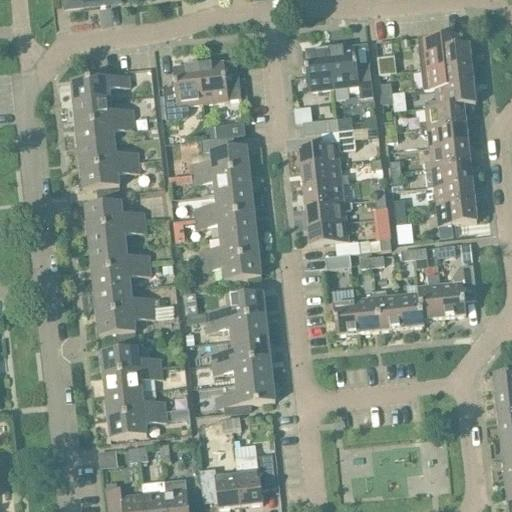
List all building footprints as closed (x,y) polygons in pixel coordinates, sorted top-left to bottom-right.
[(64,0),(66,12),(121,6),(120,0),(64,0)] [(418,42),(420,62),(421,75),(471,69),(469,49),(464,49),(462,37),(418,42)] [(355,51),(330,54),(334,93),(358,90),(360,103),(372,102),(369,69),(357,71),(355,51)] [(334,93),(330,54),(303,57),(308,96),(334,93)] [(237,64),(199,69),(203,108),(242,104),(237,64)] [(389,68),(378,69),(379,79),(390,78),(389,68)] [(203,108),(199,69),(173,72),(175,91),(163,93),(167,125),(181,124),(185,122),(188,119),(189,114),(188,109),(203,108)] [(473,90),(471,69),(421,75),(423,95),(436,93),(436,94),(473,90)] [(130,91),(129,80),(71,86),(74,109),(111,104),(110,93),(130,91)] [(391,88),(381,90),(382,99),(392,98),(391,88)] [(426,114),(464,110),(475,108),(473,90),(436,94),(437,105),(425,106),(426,114)] [(393,109),(392,98),(382,99),(383,110),(393,109)] [(74,109),(76,130),(134,123),(133,112),(112,115),(111,104),(74,109)] [(420,127),(421,134),(466,129),(464,110),(426,114),(427,127),(420,127)] [(367,121),(364,125),(365,133),(365,134),(366,134),(377,132),(375,120),(367,121)] [(135,134),(134,123),(76,130),(78,152),(115,148),(114,136),(135,134)] [(336,123),(323,125),(303,127),(305,140),(322,138),(337,136),(336,123)] [(396,127),(385,128),(386,138),(397,136),(396,127)] [(468,149),(466,129),(421,134),(422,139),(425,142),(429,141),(430,153),(468,149)] [(214,130),(205,131),(207,145),(216,144),(214,130)] [(378,143),(377,132),(366,134),(368,145),(378,143)] [(299,153),(301,173),(340,169),(338,157),(356,154),(353,134),(337,136),(322,138),(323,150),(299,153)] [(398,147),(397,136),(386,138),(387,148),(398,147)] [(192,169),(191,169),(192,180),(249,174),(247,152),(235,153),(233,142),(216,144),(207,145),(200,145),(202,157),(210,156),(211,167),(192,169)] [(78,152),(81,173),(139,167),(138,156),(117,158),(115,148),(78,152)] [(470,168),(468,149),(430,153),(431,165),(425,166),(426,173),(470,168)] [(382,174),(381,164),(370,166),(371,176),(382,174)] [(391,177),(401,176),(400,165),(389,166),(391,177)] [(139,167),(81,173),(83,195),(120,191),(119,179),(140,176),(139,167)] [(472,188),(470,168),(426,173),(428,192),(435,191),(435,192),(472,188)] [(301,173),(304,192),(342,188),(349,187),(348,179),(341,180),(340,169),(301,173)] [(249,174),(192,180),(193,190),(213,188),(214,199),(252,194),(249,174)] [(403,190),(401,176),(391,177),(392,191),(403,190)] [(344,208),(342,188),(304,192),(306,212),(344,208)] [(429,205),(430,212),(475,207),(472,188),(435,192),(436,204),(429,205)] [(373,194),(375,204),(385,203),(384,193),(373,194)] [(252,194),(214,199),(215,210),(196,212),(197,222),(254,216),(252,194)] [(387,213),(385,203),(375,204),(376,215),(387,213)] [(405,205),(394,207),(395,216),(406,215),(405,205)] [(85,211),(87,232),(145,226),(144,215),(123,218),(122,207),(85,211)] [(306,212),(308,232),(346,228),(345,215),(352,214),(351,207),(344,208),(306,212)] [(477,227),(475,207),(430,212),(431,219),(437,218),(439,231),(477,227)] [(407,225),(406,215),(395,216),(397,233),(408,232),(407,225)] [(254,216),(197,222),(198,233),(218,231),(219,242),(256,238),(254,216)] [(145,226),(87,232),(90,255),(127,251),(126,239),(146,236),(145,226)] [(346,228),(308,232),(310,251),(349,247),(346,228)] [(256,238),(219,242),(221,253),(200,255),(201,265),(259,259),(256,238)] [(391,255),(390,244),(379,245),(381,256),(391,255)] [(472,262),(471,250),(463,250),(464,263),(472,262)] [(90,255),(92,276),(150,270),(149,259),(128,261),(127,251),(90,255)] [(454,251),(437,253),(438,263),(455,261),(454,251)] [(427,262),(426,253),(415,255),(416,264),(427,262)] [(404,265),(416,264),(415,255),(403,256),(404,265)] [(259,259),(201,265),(203,276),(223,274),(224,286),(261,282),(259,259)] [(350,259),(325,262),(326,275),(351,272),(350,259)] [(384,261),(372,263),(373,271),(385,270),(384,261)] [(362,273),(373,271),(372,263),(361,264),(362,273)] [(172,269),(162,270),(163,278),(173,277),(172,269)] [(94,298),(132,294),(131,282),(151,280),(150,270),(92,276),(94,298)] [(441,289),(444,322),(466,320),(465,306),(477,304),(473,270),(461,271),(450,286),(451,288),(441,289)] [(424,324),(444,322),(441,289),(440,290),(439,279),(426,281),(427,291),(419,292),(420,298),(424,324)] [(94,298),(97,319),(155,313),(154,302),(133,304),(132,294),(94,298)] [(380,335),(401,333),(398,300),(386,302),(386,295),(375,296),(380,335)] [(358,338),(380,335),(375,296),(366,297),(366,304),(354,305),(358,338)] [(207,315),(208,326),(265,319),(263,298),(227,302),(228,313),(207,315)] [(424,324),(420,298),(398,300),(401,333),(424,330),(424,324)] [(164,303),(155,304),(156,312),(165,311),(164,303)] [(336,340),(358,338),(354,305),(333,307),(336,340)] [(155,313),(97,319),(99,341),(137,337),(136,325),(156,322),(155,313)] [(268,341),(265,319),(208,326),(209,336),(230,333),(231,345),(268,341)] [(193,338),(186,339),(187,350),(195,349),(193,338)] [(270,362),(268,341),(231,345),(233,355),(212,358),(213,369),(270,362)] [(139,353),(121,355),(101,357),(103,380),(161,373),(160,362),(140,364),(139,353)] [(273,383),(270,362),(213,369),(214,379),(236,376),(237,387),(273,383)] [(106,401),(144,397),(142,385),(162,383),(161,373),(103,380),(106,401)] [(511,376),(493,379),(496,401),(511,399),(511,376)] [(275,406),(273,383),(237,387),(238,399),(216,401),(217,413),(275,406)] [(108,422),(166,415),(165,405),(145,407),(144,397),(106,401),(108,422)] [(511,399),(496,401),(498,423),(511,421),(511,399)] [(171,415),(172,426),(190,424),(188,413),(171,415)] [(166,415),(108,422),(110,444),(147,440),(146,428),(167,426),(166,415)] [(511,421),(498,423),(501,444),(511,442),(511,421)] [(241,422),(232,423),(233,435),(242,434),(241,422)] [(224,436),(233,435),(232,423),(223,424),(224,436)] [(511,442),(501,444),(503,465),(511,464),(511,442)] [(168,450),(160,451),(161,464),(170,463),(168,450)] [(146,452),(138,453),(139,466),(148,465),(146,452)] [(131,467),(139,466),(138,453),(129,454),(131,467)] [(511,464),(503,465),(505,487),(511,485),(511,464)] [(259,474),(238,476),(242,511),(263,509),(259,474)] [(218,511),(234,511),(242,511),(238,476),(214,479),(218,511)] [(186,494),(185,484),(164,487),(166,511),(188,511),(187,494),(186,494)] [(144,511),(166,511),(164,487),(142,489),(142,499),(143,499),(144,511)] [(144,511),(143,499),(142,499),(121,501),(120,493),(106,494),(108,511),(144,511)]
